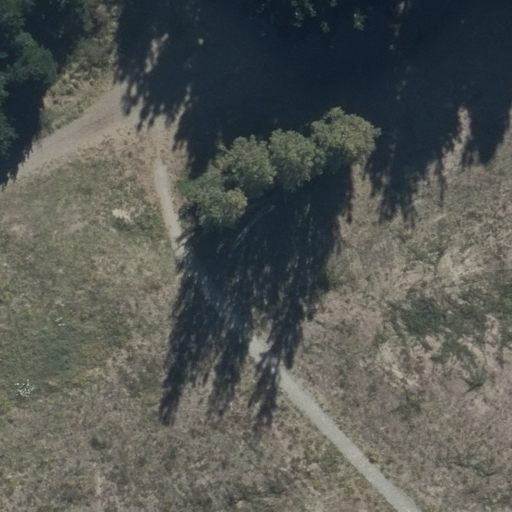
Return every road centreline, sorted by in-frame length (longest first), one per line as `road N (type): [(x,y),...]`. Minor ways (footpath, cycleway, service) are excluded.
road 1 (track): [(0,130),(163,65)]
road 2 (track): [(163,65),(324,0)]
